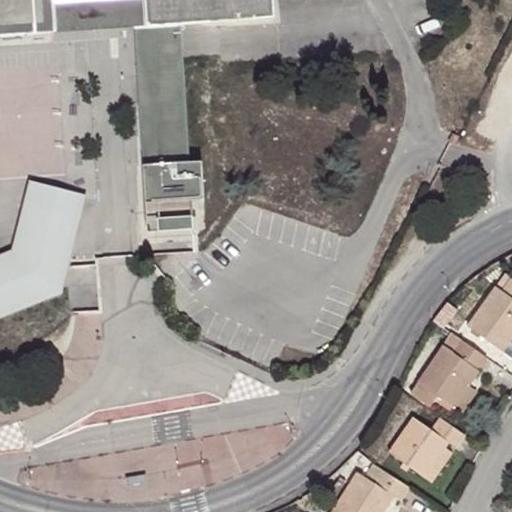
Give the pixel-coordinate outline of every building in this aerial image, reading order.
[(263,7),(262,0),(0,0),(0,32),(46,27),(43,0),(135,0),(137,19),(263,7)] [(176,47),(138,51),(154,211),(192,208),(190,190),(202,189),(198,151),(186,153),(176,47)] [(27,201),(72,213),(77,194),(23,180),(7,243),(0,246),(0,272),(10,267),(27,201)] [(0,312),(55,285),(72,213),(27,201),(10,267),(0,272),(0,312)] [(511,340),(511,281),(509,279),(501,292),(494,287),(466,326),(504,352),(511,340)] [(466,389),(484,363),(449,340),(416,388),(435,401),(460,417),(474,395),(466,389)] [(435,401),(416,388),(409,398),(428,412),(435,401)] [(442,451),(445,446),(454,452),(463,440),(437,422),(428,434),(410,421),(386,456),(420,481),(442,451)] [(429,487),(450,457),(442,451),(420,481),(429,487)] [(402,503),(411,489),(374,466),(365,479),(357,473),(331,511),(386,511),(395,499),(402,503)]
